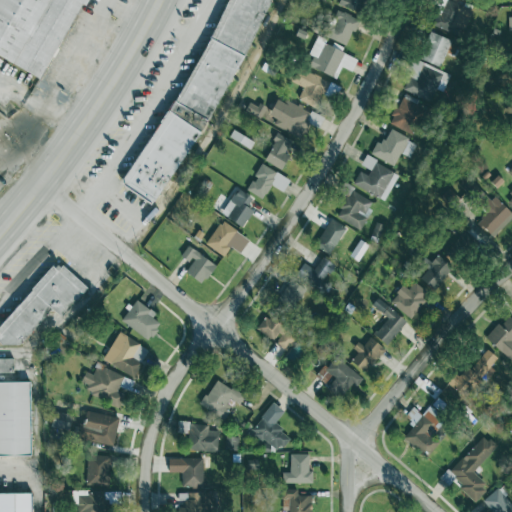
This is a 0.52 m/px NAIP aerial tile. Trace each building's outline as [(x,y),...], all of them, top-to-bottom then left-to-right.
[(0,0),(0,58),(41,79),(80,0),(0,0)] [(355,12),(361,0),(336,0),(335,2),(355,12)] [(469,9),(444,0),(435,0),(438,1),(429,25),(459,35),(469,9)] [(323,37),(345,45),(355,17),(333,9),(323,37)] [(448,39),(426,31),(417,59),(439,67),(448,39)] [(306,65),(333,78),(339,66),(349,71),(355,58),(313,39),(306,54),(310,56),(306,65)] [(448,74),(411,60),(399,90),(429,101),(433,89),(441,92),(448,74)] [(312,107),(324,80),(295,67),(288,81),(301,87),(295,99),(312,107)] [(271,125),(296,138),(309,113),(275,96),(265,114),(274,119),(271,125)] [(409,134),(420,107),(398,97),(386,124),(409,134)] [(262,108),(247,100),(242,110),(257,119),(262,108)] [(392,165),(398,153),(407,157),(415,142),(387,129),(381,143),(375,140),(368,154),(392,165)] [(291,142),(275,133),(261,160),(278,168),(291,142)] [(383,201),(397,174),(363,156),(357,167),(358,168),(350,184),(383,201)] [(268,185),(281,192),(287,180),(259,163),(244,190),(260,199),(268,185)] [(357,230),(363,219),(360,217),(370,199),(341,184),(336,192),(343,196),(332,216),(357,230)] [(249,197),(234,188),(218,214),(239,227),(250,210),(244,206),(249,197)] [(490,237),(511,215),(491,196),(488,199),(478,190),(470,198),(485,211),(474,222),(490,237)] [(312,245),(327,254),(343,228),(328,218),(312,245)] [(235,231),(219,220),(202,244),(219,255),(235,231)] [(346,256),(355,261),(366,245),(357,239),(346,256)] [(199,284),(213,264),(185,246),(178,257),(188,263),(182,272),(199,284)] [(426,265),(427,266),(417,279),(432,290),(449,265),(434,255),(426,265)] [(301,262),(293,274),(315,288),(332,264),(320,256),(312,270),(301,262)] [(274,300),(294,307),(302,287),(282,280),(274,300)] [(387,301),(407,317),(426,294),(412,282),(406,289),(401,285),(387,301)] [(385,317),(371,335),(384,345),(403,320),(374,298),(368,305),(385,317)] [(157,324),(149,317),(152,314),(134,299),(118,319),(144,340),(157,324)] [(254,328),(271,342),(283,351),(294,337),(265,314),(254,328)] [(483,338),(511,364),(511,325),(502,317),(483,338)] [(146,347),(114,332),(101,362),(133,376),(146,347)] [(357,343),(346,360),(364,373),(381,347),(367,337),(361,346),(357,343)] [(469,381),(470,379),(480,388),(494,372),(488,367),(495,359),(485,350),(462,375),(469,381)] [(325,384),(341,395),(349,383),(354,387),(361,377),(331,357),(325,366),(321,364),(314,375),(326,383),(325,384)] [(0,373),(10,373),(10,359),(0,358),(0,373)] [(132,378),(93,365),(90,374),(82,371),(78,382),(84,385),(81,393),(117,406),(121,394),(115,392),(116,387),(128,391),(132,378)] [(197,406),(222,419),(231,403),(236,405),(241,396),(212,379),(197,406)] [(25,381),(0,381),(0,455),(27,455),(25,381)] [(287,436),(271,423),(281,411),(270,402),(248,430),(275,452),(287,436)] [(430,435),(441,422),(425,408),(419,414),(411,407),(402,417),(411,425),(401,437),(423,457),(437,441),(430,435)] [(116,419),(86,410),(78,437),(109,445),(116,419)] [(66,430),(68,413),(50,412),(48,428),(66,430)] [(206,424),(186,423),(185,451),(215,452),(216,430),(205,430),(206,424)] [(446,471),(460,485),(456,489),(470,503),(486,489),(470,473),(495,448),(482,435),(446,471)] [(279,483),(309,483),(310,471),(306,471),(306,454),(287,453),(287,472),(280,472),(279,483)] [(106,455),(84,454),(83,485),(105,486),(106,455)] [(200,458),(165,457),(165,472),(179,472),(179,486),(199,487),(200,458)] [(286,511),(308,511),(308,495),(294,495),(294,488),(280,488),(280,509),(286,509),(286,511)] [(480,499),(488,511),(511,511),(511,510),(497,488),(480,499)] [(175,507),(174,511),(202,511),(203,493),(183,492),(183,508),(175,507)] [(27,511),(27,493),(0,493),(0,511),(27,511)] [(75,494),(75,511),(100,511),(100,493),(75,494)]
